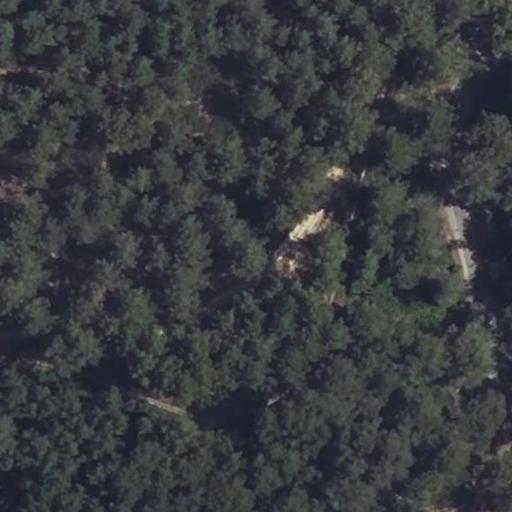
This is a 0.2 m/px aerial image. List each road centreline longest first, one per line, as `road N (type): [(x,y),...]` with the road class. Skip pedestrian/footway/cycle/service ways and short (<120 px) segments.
road 1 (track): [(397,0),(362,122),(293,248),(162,337),(69,328),(0,342)]
road 2 (unclassified): [(511,425),(447,168),(445,125),(460,90),(484,65),(511,55)]
